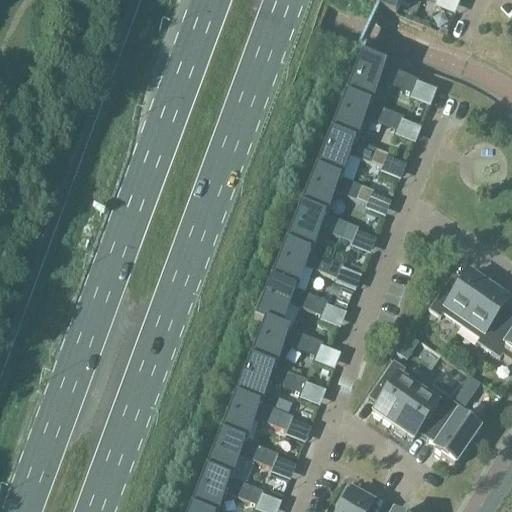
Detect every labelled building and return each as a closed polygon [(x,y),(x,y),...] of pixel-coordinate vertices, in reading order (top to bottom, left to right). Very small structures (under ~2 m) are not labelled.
[(372,0),(369,8),(392,17),(398,0),(422,0),(438,6),(440,0),(372,0)] [(359,61),(343,99),(366,108),(367,106),(376,84),(412,98),(418,85),(359,61)] [(343,99),(328,136),(351,145),(352,143),(361,121),(397,135),(403,121),(367,106),(366,108),(343,99)] [(328,136),(314,173),(336,182),(337,180),(346,158),(382,173),(388,158),(352,143),(351,145),(328,136)] [(314,173),(298,210),(321,219),(322,218),(331,195),(330,194),(367,210),(373,195),(337,180),(336,182),(314,173)] [(358,232),(322,218),(321,219),(298,210),(283,247),(306,256),(307,255),(316,232),(352,247),(358,232)] [(306,256),(283,247),(268,284),(291,293),(292,292),(301,269),(337,284),(343,269),(307,255),(306,256)] [(461,331),(489,290),(468,276),(462,283),(453,277),(428,314),(440,322),(443,318),(461,331)] [(291,293),(268,284),(253,322),(262,326),(263,325),(276,331),(277,329),(286,306),(322,321),(328,306),(292,292),(291,293)] [(488,355),(511,319),(511,317),(503,311),(507,304),(501,300),(501,299),(489,290),(461,331),(478,343),(476,347),(488,355)] [(511,359),(511,319),(488,355),(499,363),(504,354),(511,359)] [(262,326),(248,362),(271,371),(271,370),(280,347),(316,362),(322,347),(277,329),(276,331),(263,325),(262,326)] [(271,371),(248,362),(233,399),(256,409),(256,407),(265,384),(302,399),(307,384),(271,370),(271,371)] [(371,416),(392,430),(420,390),(402,378),(404,373),(393,365),(367,402),(378,410),(375,413),(373,413),(371,416)] [(427,443),(452,406),(440,398),(438,402),(420,390),(392,430),(412,444),(417,436),(427,443)] [(233,399),(218,437),(241,446),(242,444),(251,421),(287,436),(293,421),(256,407),(256,409),(233,399)] [(452,406),(427,443),(436,450),(432,456),(453,471),(477,435),(458,422),(464,414),(452,406)] [(218,437),(203,474),(226,483),(227,481),(236,459),(272,473),(278,459),(242,444),(241,446),(218,437)] [(203,474),(189,511),(191,511),(214,511),(221,496),(257,510),(263,496),(227,481),(226,483),(203,474)] [(369,511),(372,508),(365,504),(366,502),(345,490),(334,510),(338,511),(369,511)]
